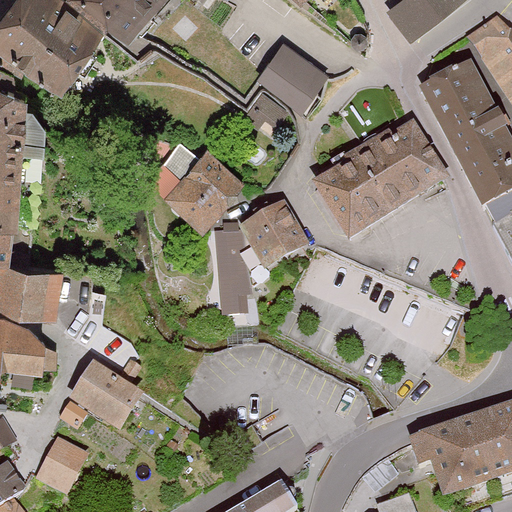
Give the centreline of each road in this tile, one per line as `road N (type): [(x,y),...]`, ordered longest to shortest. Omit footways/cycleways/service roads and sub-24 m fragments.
road 1 (residential): [(399,66),(511,319)]
road 2 (residential): [(511,382),(386,435),(355,459),(325,511)]
